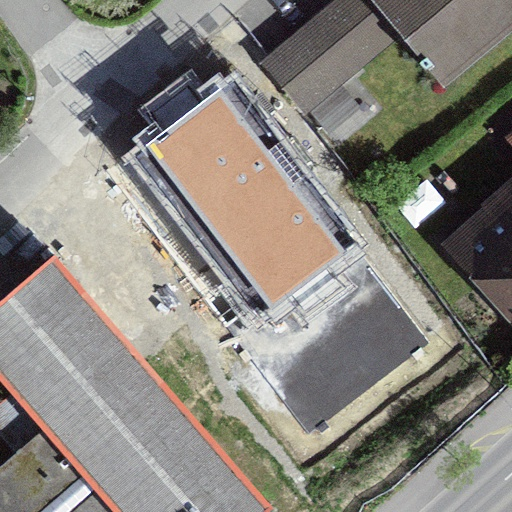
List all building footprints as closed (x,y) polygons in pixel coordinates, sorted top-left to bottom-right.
[(364,2),(366,0),(335,0),(245,78),(257,91),(292,133),(398,42),(364,2)] [(511,0),(366,0),(364,2),(398,42),(445,97),(511,39),(511,0)] [(197,149),(175,168),(242,245),(327,173),(292,133),(257,91),(239,107),(235,103),(190,142),(197,149)] [(511,193),(448,249),(511,315),(511,193)] [(261,511),(47,260),(0,299),(0,379),(48,435),(0,475),(0,511),(261,511)]
